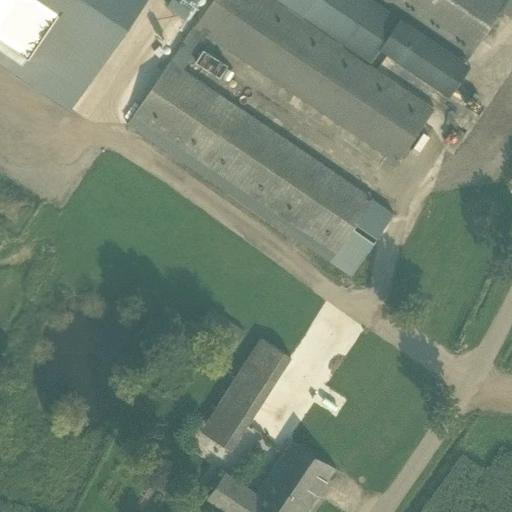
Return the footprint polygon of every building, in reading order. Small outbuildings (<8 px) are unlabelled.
[(143,0),(0,0),(0,60),(70,109),(143,0)] [(457,96),(479,61),(382,0),(216,0),(189,44),(202,53),(198,60),(222,75),(229,64),(201,46),(207,37),(402,161),(437,105),(373,65),(383,49),(457,96)] [(511,0),(466,0),(477,6),(466,23),(470,26),(461,41),(481,53),(511,0)] [(167,62),(127,128),(248,203),(252,197),(287,218),(286,220),(354,262),(392,201),(167,62)] [(260,338),(200,431),(232,453),(292,358),(260,338)] [(305,511),(336,468),(293,439),(255,495),(225,474),(209,499),(228,511),(305,511)]
